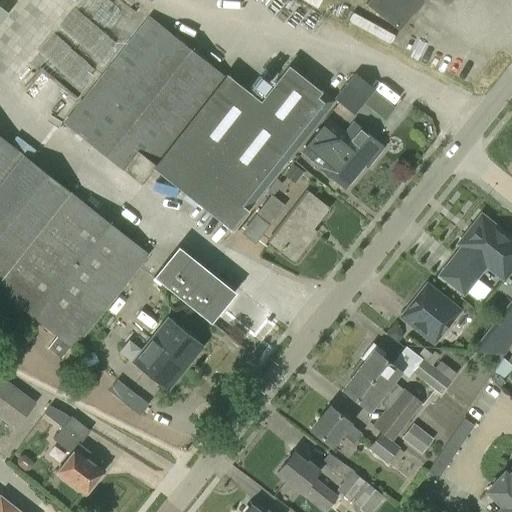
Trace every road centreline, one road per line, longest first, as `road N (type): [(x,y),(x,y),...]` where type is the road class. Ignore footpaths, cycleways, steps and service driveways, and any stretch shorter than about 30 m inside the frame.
road 1 (tertiary): [(168,511),(461,149)]
road 2 (unknown): [(0,103),(131,208),(315,330)]
road 3 (unknown): [(484,120),(168,0)]
